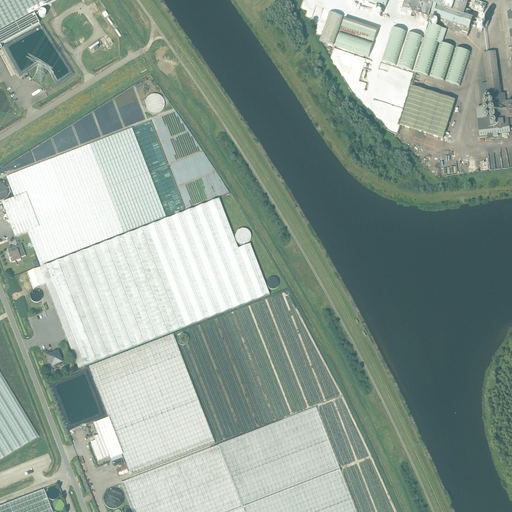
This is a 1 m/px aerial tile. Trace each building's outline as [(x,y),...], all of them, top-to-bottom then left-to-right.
[(0,0),(0,48),(2,48),(0,44),(40,23),(34,12),(56,0),(0,0)] [(402,0),(401,0),(399,7),(409,10),(410,9),(413,14),(428,19),(429,16),(449,23),(447,27),(455,30),(454,32),(467,37),(473,19),(468,17),(470,11),(466,9),(468,0),(404,0),(405,1),(402,0)] [(477,1),(474,10),(483,14),(486,4),(477,1)] [(487,83),(481,84),(483,97),(488,97),(489,97),(489,96),(492,95),(493,106),(498,105),(496,95),(501,94),(496,57),(496,52),(483,53),(487,83)] [(400,125),(443,138),(455,101),(412,87),(400,125)] [(164,104),(164,103),(163,101),(162,100),(161,98),(160,97),(158,96),(157,95),(155,95),(153,95),(151,96),(149,96),(148,97),(147,99),(146,100),(145,102),(145,104),(145,106),(146,108),(147,109),(148,111),(149,112),(151,113),(153,113),(154,113),(156,113),(158,113),(159,112),(161,111),(162,109),(163,108),(163,106),(164,104)] [(482,107),(476,108),(480,133),(480,135),(509,131),(509,129),(508,126),(511,125),(511,119),(507,120),(507,119),(507,116),(484,119),(482,107)] [(150,122),(11,175),(6,177),(14,198),(2,203),(15,237),(27,232),(40,265),(124,233),(184,210),(150,122)] [(8,192),(8,191),(8,189),(7,187),(6,186),(4,184),(2,184),(0,183),(0,201),(2,201),(4,200),(6,199),(7,197),(8,196),(8,194),(8,192)] [(34,289),(46,284),(78,368),(270,295),(250,244),(238,248),(219,199),(27,273),(34,289)] [(8,253),(11,262),(21,259),(20,258),(26,256),(21,244),(7,250),(9,253),(8,253)] [(42,297),(42,296),(42,295),(41,294),(41,293),(39,291),(38,291),(36,291),(35,291),(34,291),(33,292),(32,292),(31,294),(31,295),(30,295),(30,297),(30,298),(30,299),(32,301),(33,302),(35,303),(36,303),(37,303),(38,303),(40,302),(41,301),(42,300),(42,298),(42,297)] [(94,365),(89,367),(108,417),(96,422),(94,423),(98,435),(94,437),(96,440),(91,442),(98,461),(110,456),(111,459),(116,457),(117,460),(121,459),(121,458),(123,458),(121,455),(123,454),(124,457),(131,475),(135,473),(215,443),(173,335),(94,365)] [(47,356),(51,366),(53,365),(54,366),(55,367),(56,367),(59,365),(60,365),(60,364),(60,363),(62,362),(58,352),(47,356)] [(0,459),(43,434),(0,362),(0,459)] [(356,511),(316,408),(218,446),(121,483),(132,511),(356,511)] [(123,498),(123,496),(122,493),(121,492),(120,490),(118,489),(117,488),(115,487),(112,487),(110,487),(108,488),(106,489),(105,491),(104,492),(103,494),(102,496),(102,498),(102,500),(103,502),(104,503),(105,505),(106,506),(108,507),(110,508),(112,508),(115,508),(117,507),(118,506),(120,505),(121,504),(122,502),(123,500),(123,498)] [(52,511),(44,490),(0,506),(0,511),(52,511)]
